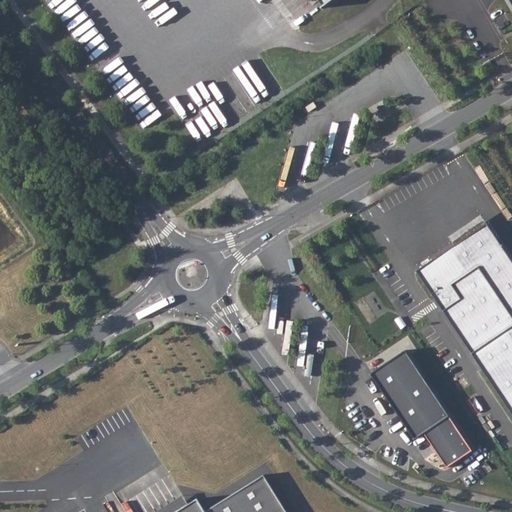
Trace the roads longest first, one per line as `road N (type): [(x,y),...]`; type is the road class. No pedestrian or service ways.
road 1 (residential): [(467,511),(410,498),(343,464),(307,429),(207,295)]
road 2 (residential): [(215,261),(511,86)]
road 3 (unclassified): [(0,17),(176,252)]
road 4 (residential): [(0,390),(169,288)]
